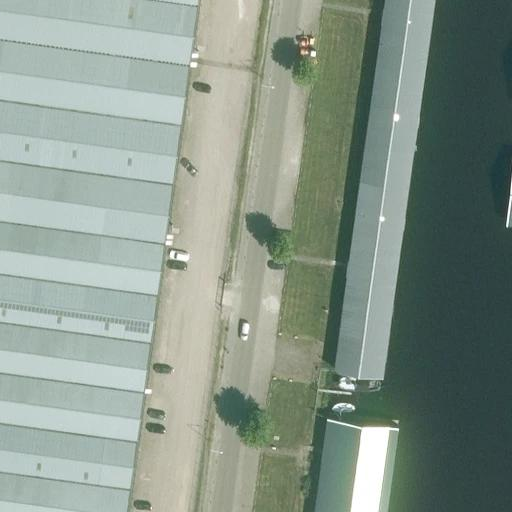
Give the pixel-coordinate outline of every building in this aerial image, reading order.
[(0,0),(0,34),(189,61),(198,2),(198,0),(0,0)] [(385,0),(335,367),(383,374),(434,0),(385,0)] [(0,216),(165,240),(173,180),(181,121),(189,61),(0,34),(0,216)] [(0,511),(126,511),(130,485),(137,438),(144,388),(151,339),(157,291),(165,240),(0,216),(0,511)] [(385,511),(398,424),(329,414),(315,511),(385,511)]
